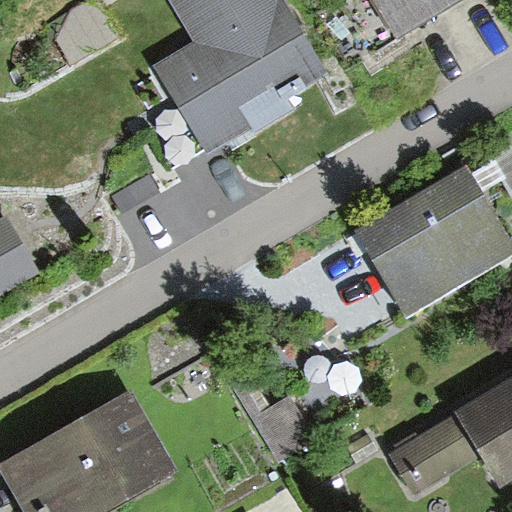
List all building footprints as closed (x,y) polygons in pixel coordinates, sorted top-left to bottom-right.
[(274,98),(313,75),(267,0),(181,0),(206,41),(156,71),(197,139),(234,116),(244,134),(282,111),(274,98)] [(367,53),(451,0),(366,0),(343,15),(367,53)] [(398,315),(510,250),(464,172),(352,237),(398,315)] [(0,294),(35,276),(6,221),(0,224),(0,294)] [(511,384),(397,456),(414,484),(478,445),(494,471),(511,459),(511,384)] [(17,460),(44,511),(95,511),(159,478),(120,405),(17,460)]
